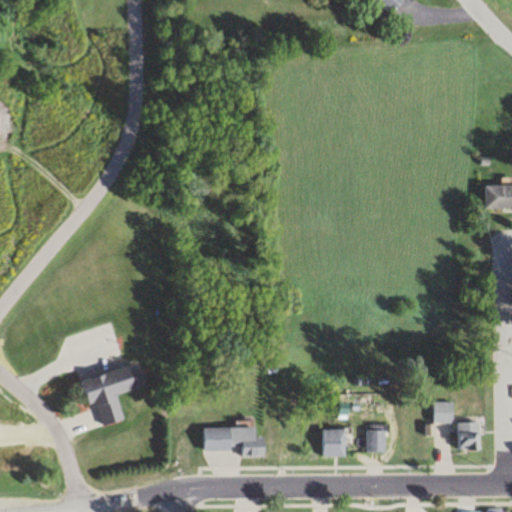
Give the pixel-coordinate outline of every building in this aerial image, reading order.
[(488,211),(511,210),(511,186),(488,187),(488,211)] [(83,381),(90,407),(99,404),(105,426),(127,420),(119,394),(149,386),(143,364),(83,381)] [(317,375),(317,395),(343,395),(343,375),(317,375)] [(434,422),(453,422),(453,403),(434,403),(434,422)] [(458,450),(481,450),(481,423),(458,423),(458,450)] [(269,438),(261,438),(261,427),(205,428),(205,450),(241,450),(241,456),(269,456),(269,438)] [(347,429),(323,429),(323,456),(347,456),(347,429)] [(367,431),(367,452),(387,452),(387,431),(367,431)]
